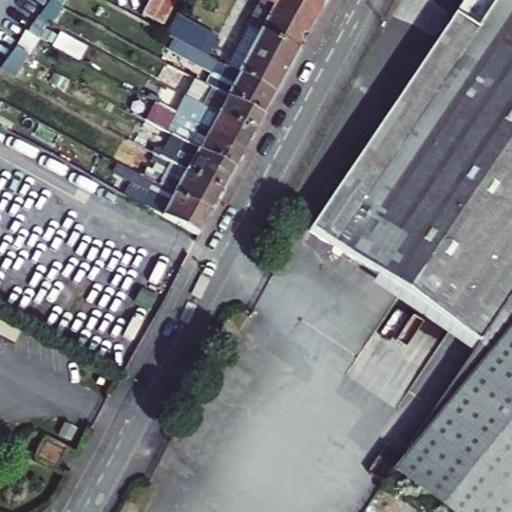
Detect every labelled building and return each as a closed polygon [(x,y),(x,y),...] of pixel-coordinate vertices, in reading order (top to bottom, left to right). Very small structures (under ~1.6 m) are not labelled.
[(52,0),(50,0),(39,15),(52,22),(62,5),(52,0)] [(236,72),(274,93),(292,60),(312,24),(269,0),(259,0),(246,25),(257,31),(236,72)] [(269,0),(312,24),(324,0),(269,0)] [(511,0),(460,0),(306,232),(466,338),(502,302),(506,306),(511,297),(511,0)] [(215,37),(175,14),(164,33),(205,55),(215,37)] [(236,72),(257,31),(246,25),(224,66),(236,72)] [(210,85),(263,114),(268,104),(274,93),(236,72),(224,66),(205,55),(173,38),(166,50),(215,77),(210,85)] [(183,94),(253,133),(257,125),(263,114),(210,85),(193,76),(183,94)] [(174,110),(244,149),(248,141),(253,133),(183,94),(174,110)] [(0,96),(0,113),(2,115),(9,101),(0,96)] [(164,129),(174,110),(156,100),(145,118),(164,129)] [(171,133),(234,167),(239,158),(244,149),(174,110),(164,129),(171,133)] [(159,154),(223,188),(229,177),(234,167),(171,133),(159,154)] [(148,176),(211,210),(216,201),(223,188),(159,154),(148,176)] [(128,195),(140,172),(121,161),(115,172),(132,181),(125,194),(128,195)] [(128,195),(199,233),(204,224),(211,210),(148,176),(140,172),(128,195)] [(263,260),(277,267),(297,234),(283,226),(263,260)] [(479,346),(391,479),(432,511),(511,511),(511,297),(506,306),(479,346)] [(466,338),(479,346),(506,306),(502,302),(466,338)] [(55,474),(63,457),(48,450),(40,466),(55,474)]
